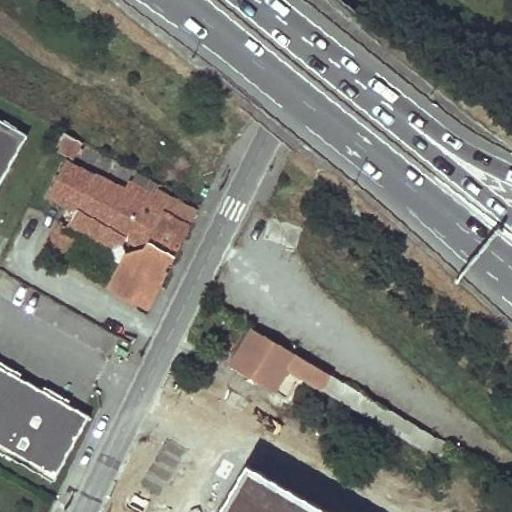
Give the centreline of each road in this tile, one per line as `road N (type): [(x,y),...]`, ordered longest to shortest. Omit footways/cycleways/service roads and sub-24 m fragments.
road 1 (unclassified): [(331,0),(84,511)]
road 2 (primary): [(179,0),(511,267)]
road 3 (primary): [(511,219),(413,140),(350,75)]
road 4 (motorway): [(511,172),(350,75)]
road 5 (primary): [(350,75),(254,0)]
